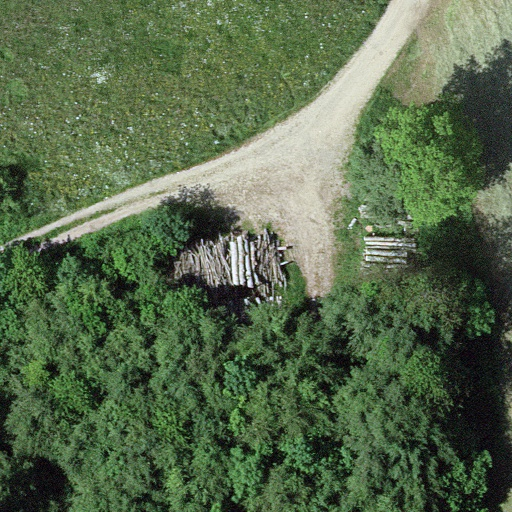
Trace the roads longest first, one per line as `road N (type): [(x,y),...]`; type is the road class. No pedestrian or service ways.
road 1 (track): [(302,194),(156,188),(0,269)]
road 2 (track): [(302,194),(335,511)]
road 3 (track): [(302,194),(411,0)]
